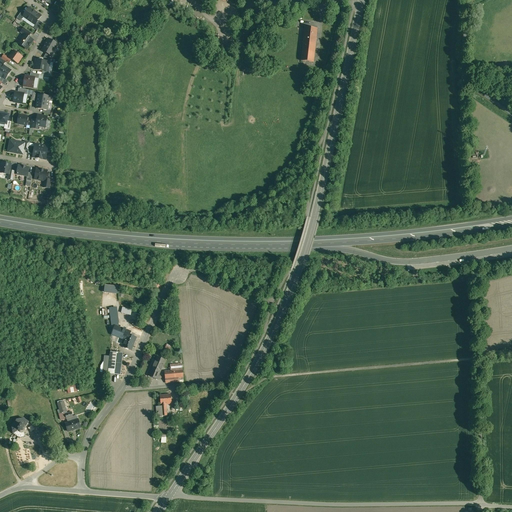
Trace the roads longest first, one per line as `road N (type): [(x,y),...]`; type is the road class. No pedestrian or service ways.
road 1 (secondary): [(361,0),(292,288),(232,404),(168,497)]
road 2 (trunk): [(511,221),(405,236),(246,243),(116,235),(0,216)]
road 3 (track): [(476,290),(480,358),(276,375),(235,387)]
road 4 (unclassified): [(482,506),(168,497)]
road 5 (unclassified): [(82,458),(180,275)]
road 6 (unclassified): [(482,506),(480,358),(511,354)]
road 7 (residential): [(29,0),(53,17),(0,99)]
